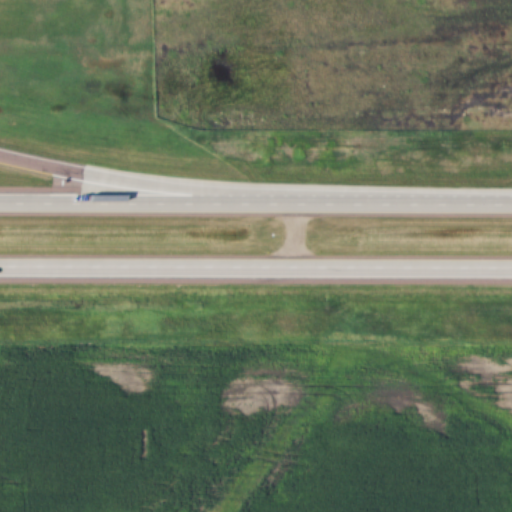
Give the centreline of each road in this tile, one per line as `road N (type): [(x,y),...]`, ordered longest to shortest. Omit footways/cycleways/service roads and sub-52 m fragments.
road 1 (motorway): [(0,269),(511,271)]
road 2 (motorway): [(511,206),(0,207)]
road 3 (motorway): [(423,206),(142,191),(0,164)]
